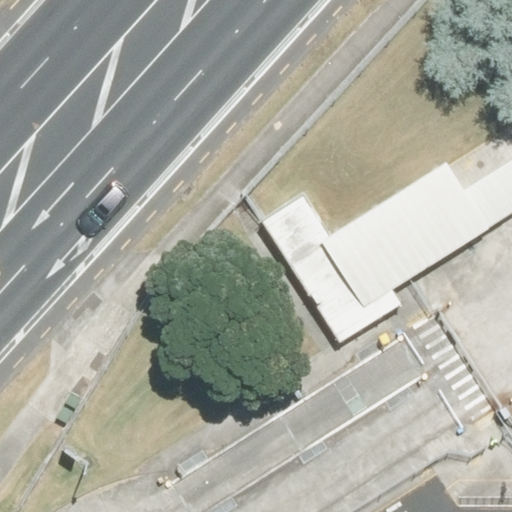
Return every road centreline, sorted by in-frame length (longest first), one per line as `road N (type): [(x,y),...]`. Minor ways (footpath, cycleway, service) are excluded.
road 1 (primary): [(191,0),(56,140)]
road 2 (primary): [(56,140),(0,260)]
